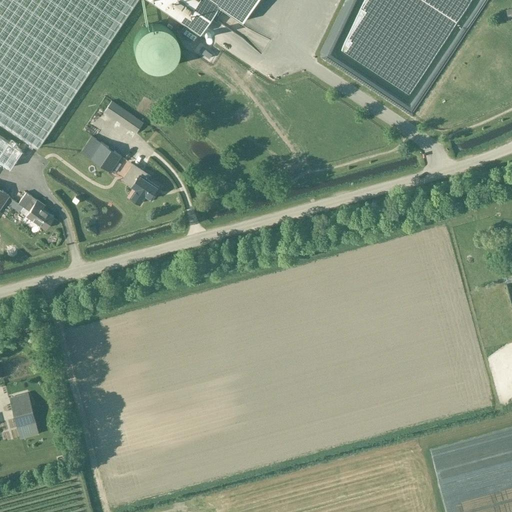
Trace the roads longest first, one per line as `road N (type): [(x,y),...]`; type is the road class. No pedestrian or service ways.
road 1 (unclassified): [(0,293),(511,147)]
road 2 (unknown): [(444,171),(423,141),(311,65)]
